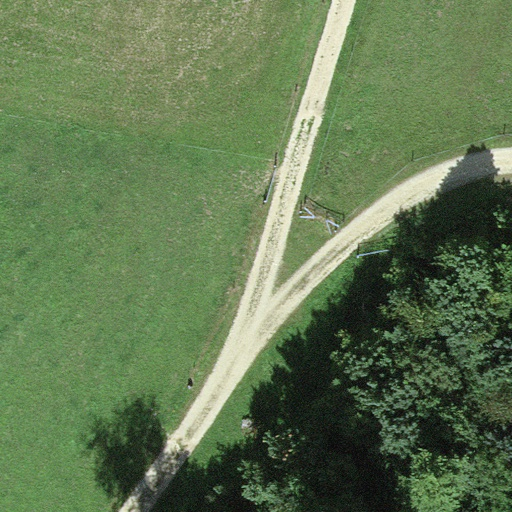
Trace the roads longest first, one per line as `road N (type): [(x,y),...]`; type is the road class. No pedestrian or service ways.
road 1 (track): [(122,511),(155,456),(247,341),(335,0)]
road 2 (track): [(511,159),(439,172),(394,197),(247,341)]
